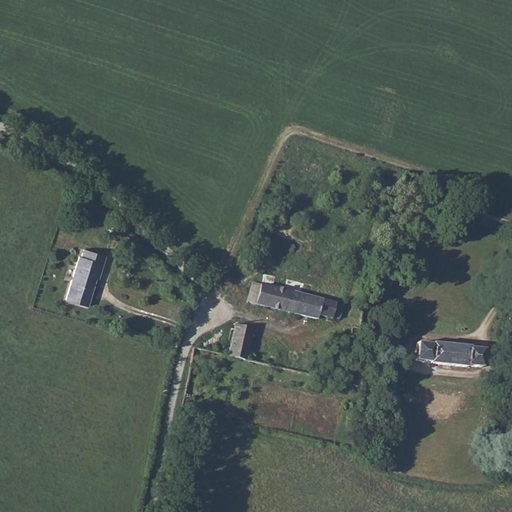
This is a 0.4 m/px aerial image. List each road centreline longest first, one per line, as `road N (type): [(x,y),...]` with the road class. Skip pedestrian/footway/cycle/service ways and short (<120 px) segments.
road 1 (track): [(215,294),(291,126),(511,201)]
road 2 (track): [(0,131),(101,190),(226,303)]
road 3 (unclassified): [(226,303),(187,337),(153,511)]
